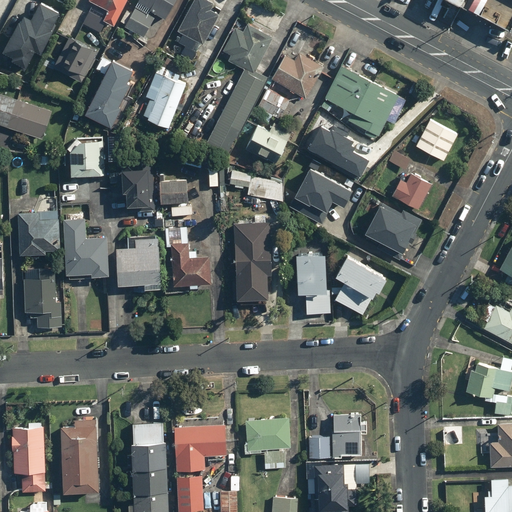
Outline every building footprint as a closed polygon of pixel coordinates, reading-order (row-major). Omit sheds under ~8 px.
[(87,0),(77,19),(102,32),(107,21),(115,25),(127,0),(87,0)] [(138,0),(132,12),(126,9),(120,21),(127,24),(125,26),(145,37),(157,15),(167,20),(178,0),(138,0)] [(215,2),(210,0),(194,0),(179,28),(185,32),(180,41),(186,44),(181,53),(192,58),(201,42),(205,43),(221,13),(212,8),(215,2)] [(511,0),(465,0),(465,1),(511,25),(511,23),(511,0)] [(35,17),(25,12),(6,48),(16,54),(13,61),(27,68),(37,49),(43,52),(64,13),(43,1),(35,17)] [(65,16),(58,29),(70,35),(77,39),(84,26),(65,16)] [(240,27),(236,25),(223,50),(227,52),(225,56),(246,66),(257,71),(275,34),(244,19),(240,27)] [(77,39),(70,35),(53,67),(83,82),(99,50),(77,39)] [(288,49),(272,76),(307,97),(326,63),(301,48),(297,54),(288,49)] [(168,54),(162,65),(180,75),(186,64),(168,54)] [(114,58),(112,60),(102,55),(96,67),(106,72),(87,111),(113,124),(133,83),(129,81),(135,69),(114,58)] [(400,92),(343,63),(322,105),(331,110),(335,101),(352,109),(347,117),(367,127),(365,132),(376,138),(400,92)] [(257,71),(246,66),(209,142),(232,153),(269,77),(257,71)] [(171,126),(188,83),(167,75),(150,117),(171,126)] [(290,98),(268,87),(258,107),(280,118),(290,98)] [(0,122),(44,138),(54,110),(0,91),(0,122)] [(458,133),(431,118),(421,137),(416,134),(412,142),(444,159),(458,133)] [(258,124),(246,146),(277,162),(294,131),(274,120),(269,130),(258,124)] [(322,127),(309,150),(360,178),(369,161),(351,152),(355,144),(322,127)] [(82,139),(81,139),(78,136),(69,146),(73,149),(73,173),(105,173),(105,139),(82,139)] [(412,158),(395,149),(389,159),(407,168),(412,158)] [(135,156),(123,156),(123,168),(118,168),(118,190),(127,190),(128,205),(151,205),(151,166),(135,166),(135,156)] [(356,188),(312,165),(291,206),(322,222),(334,197),(347,204),(356,188)] [(179,166),(162,166),(162,203),(164,203),(191,203),(190,176),(179,177),(179,166)] [(231,183),(250,185),(249,195),(283,198),(285,178),(251,175),(251,171),(233,169),(231,183)] [(401,179),(393,194),(420,208),(433,181),(412,171),(406,181),(401,179)] [(219,195),(219,175),(210,175),(210,195),(219,195)] [(382,200),(366,230),(381,238),(378,245),(401,257),(422,216),(405,207),(403,210),(382,200)] [(191,203),(164,203),(164,214),(195,213),(194,203),(191,203)] [(60,209),(20,211),(22,254),(48,253),(48,247),(61,247),(60,209)] [(237,299),(269,298),(269,273),(273,273),(272,225),(280,224),(280,213),(256,214),(256,220),(235,221),(237,299)] [(86,216),(63,218),(68,277),(110,274),(107,235),(88,236),(86,216)] [(127,247),(116,248),(117,284),(147,283),(147,290),(162,289),(161,235),(126,236),(127,247)] [(190,241),(171,242),(172,271),(165,271),(166,293),(184,293),(184,284),(191,284),(191,287),(201,287),(201,283),(213,282),(211,253),(199,254),(199,249),(190,249),(190,241)] [(511,243),(499,266),(508,271),(502,282),(511,288),(511,243)] [(329,252),(298,253),(300,295),(308,295),(309,313),(331,312),(329,252)] [(342,285),(333,286),(334,293),(337,292),(335,297),(364,314),(378,289),(380,291),(388,276),(349,253),(336,276),(344,280),(342,285)] [(57,267),(24,267),(25,309),(32,309),(32,317),(38,317),(38,327),(64,327),(64,299),(58,299),(57,267)] [(511,308),(510,311),(490,300),(481,316),(488,321),(484,327),(511,343),(511,308)] [(476,369),(471,368),(466,389),(487,394),(485,399),(497,402),(496,410),(510,413),(511,402),(511,395),(497,392),(498,386),(511,389),(511,382),(511,357),(503,355),(500,367),(478,362),(476,369)] [(332,433),(331,457),(342,457),(342,452),(362,453),(362,432),(368,432),(369,420),(362,420),(362,414),(332,413),(332,433)] [(290,416),(246,417),(247,453),(266,453),(266,468),(287,468),(286,447),(291,447),(290,416)] [(72,423),(63,423),(64,490),(101,489),(99,417),(71,417),(72,423)] [(29,425),(14,425),(15,471),(24,470),(24,492),(46,491),(44,419),(29,419),(29,425)] [(499,440),(491,440),(491,465),(511,465),(511,419),(499,420),(499,440)] [(225,422),(175,424),(179,511),(205,510),(203,467),(206,467),(206,459),(226,458),(225,422)] [(132,424),(136,499),(129,499),(130,511),(134,511),(137,511),(136,511),(171,511),(168,442),(163,443),(162,423),(132,424)] [(332,433),(308,433),(308,456),(321,456),(331,457),(332,433)] [(321,458),(308,458),(307,491),(316,491),(316,511),(325,511),(326,508),(356,508),(357,463),(321,462),(321,458)] [(492,484),(486,484),(486,511),(511,511),(511,483),(510,483),(510,477),(492,477),(492,484)] [(239,511),(240,489),(222,489),(221,511),(239,511)] [(297,511),(297,494),(273,494),(273,511),(297,511)]
